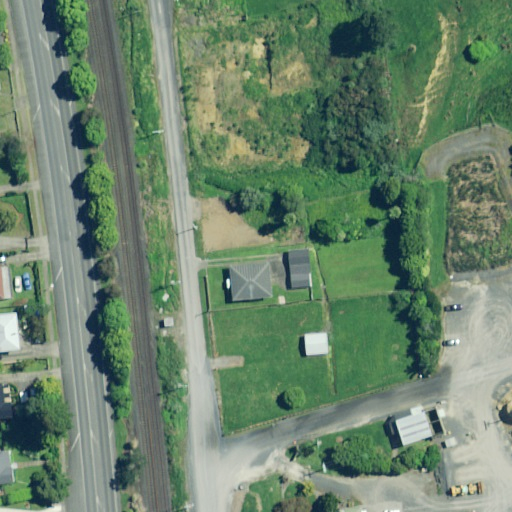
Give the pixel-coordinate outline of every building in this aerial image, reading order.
[(306,22),(303,7),(290,9),(293,24),(306,22)] [(269,72),(265,39),(201,46),(204,73),(256,68),(257,73),(269,72)] [(238,122),(236,111),(218,113),(219,124),(238,122)] [(252,236),(252,229),(237,230),(236,218),(210,220),(213,249),(235,247),(234,237),(244,236),(244,242),(246,242),(246,246),(261,245),(260,236),(252,236)] [(309,287),(307,249),(289,250),(291,288),(309,287)] [(273,295),(269,261),(232,265),(234,276),(229,277),(230,286),(234,285),(236,299),(273,295)] [(0,299),(10,299),(7,265),(0,265),(0,299)] [(0,352),(20,350),(16,314),(0,315),(0,352)] [(327,354),(325,333),(304,335),(306,355),(327,354)] [(12,401),(11,384),(0,384),(0,419),(12,419),(12,409),(4,409),(3,402),(12,401)] [(404,445),(444,432),(439,418),(445,416),(440,401),(413,410),(415,416),(396,422),(404,445)] [(0,452),(0,484),(12,483),(7,452),(0,452)]
